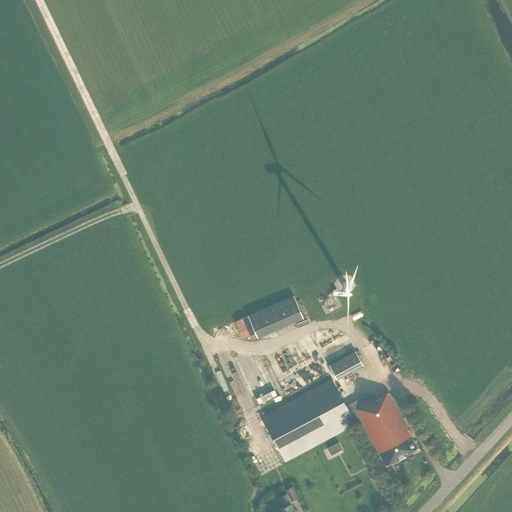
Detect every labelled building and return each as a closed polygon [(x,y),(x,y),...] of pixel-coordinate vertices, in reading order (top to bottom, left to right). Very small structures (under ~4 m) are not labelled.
[(303,318),(292,297),(248,321),(260,342),(303,318)] [(368,310),(350,319),(352,324),(371,315),(368,310)] [(356,351),(329,365),(337,380),(363,365),(356,351)] [(316,355),(276,373),(287,397),(319,383),(318,382),(328,378),(322,364),(320,365),(316,355)] [(371,363),(381,381),(391,375),(382,358),(371,363)] [(386,466),(418,449),(408,431),(409,431),(389,393),(380,398),(379,396),(364,404),(362,400),(353,405),(352,403),(346,406),(332,380),(287,404),(262,417),(285,462),(310,448),(361,420),(386,466)] [(298,498),(293,487),(286,490),(291,502),(298,498)] [(291,505),(287,496),(286,494),(280,497),(284,508),(280,510),(276,511),(294,511),(291,504),(291,505)]
